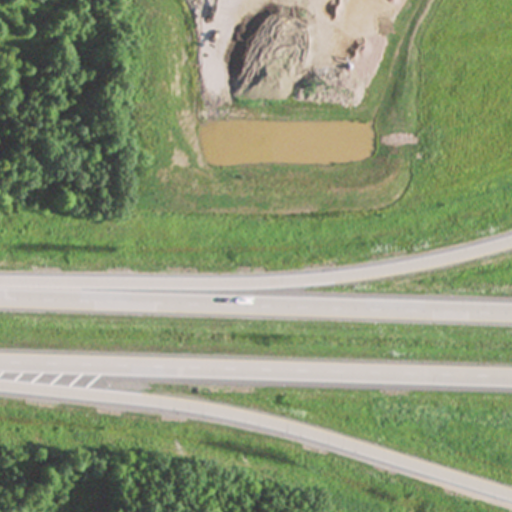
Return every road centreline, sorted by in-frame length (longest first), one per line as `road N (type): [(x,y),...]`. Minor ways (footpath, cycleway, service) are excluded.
road 1 (motorway): [(0,384),(258,417),(511,497)]
road 2 (motorway): [(511,234),(372,272),(305,279),(0,280)]
road 3 (motorway): [(511,312),(0,296)]
road 4 (motorway): [(0,360),(511,375)]
